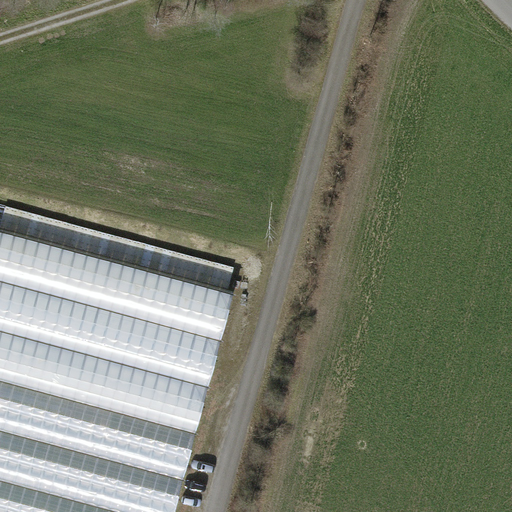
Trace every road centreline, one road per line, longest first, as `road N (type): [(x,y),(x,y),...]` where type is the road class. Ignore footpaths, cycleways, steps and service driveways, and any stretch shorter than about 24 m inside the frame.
road 1 (track): [(355,0),(218,511)]
road 2 (track): [(132,0),(0,44)]
